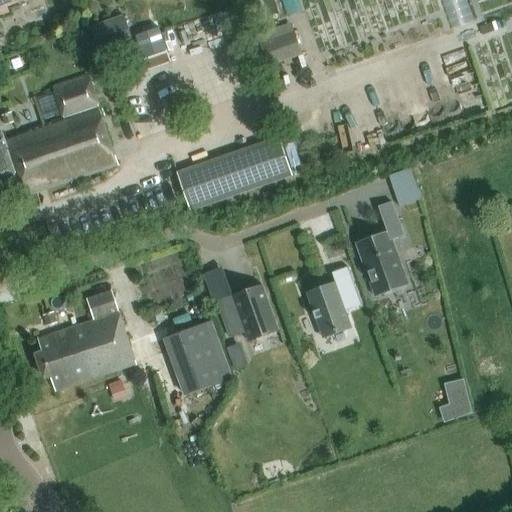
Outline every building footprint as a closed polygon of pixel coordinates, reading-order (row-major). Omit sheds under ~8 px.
[(302,12),(298,0),(280,0),(287,17),(302,12)] [(98,51),(132,39),(129,30),(123,16),(89,29),(95,43),(98,51)] [(292,24),(258,36),(269,67),(302,56),(292,24)] [(167,52),(159,33),(138,42),(145,61),(167,52)] [(17,136),(29,171),(15,176),(23,200),(119,167),(98,108),(100,107),(91,81),(54,93),(64,120),(17,136)] [(371,84),(348,90),(361,146),(385,141),(371,84)] [(11,114),(2,117),(5,126),(14,123),(11,114)] [(17,136),(4,141),(2,134),(0,134),(0,180),(15,176),(29,171),(17,136)] [(187,208),(292,179),(280,138),(176,167),(187,208)] [(399,205),(422,198),(412,166),(389,174),(399,205)] [(392,203),(379,208),(387,233),(358,243),(377,297),(407,287),(399,266),(392,268),(389,258),(396,255),(391,242),(404,237),(392,203)] [(353,329),(346,311),(362,306),(349,268),(333,274),(336,283),(306,294),(313,313),(322,309),(326,319),(319,322),(325,339),(353,329)] [(214,294),(227,332),(241,327),(244,336),(273,326),(257,279),(214,294)] [(39,341),(44,358),(37,360),(43,377),(50,375),(56,393),(137,366),(112,293),(87,301),(94,322),(39,341)] [(54,313),(43,317),(47,327),(58,324),(54,313)] [(235,382),(214,323),(166,340),(187,398),(235,382)] [(243,343),(229,346),(233,368),(247,366),(243,343)] [(472,413),(463,380),(445,385),(451,406),(440,409),(445,423),(472,413)]
